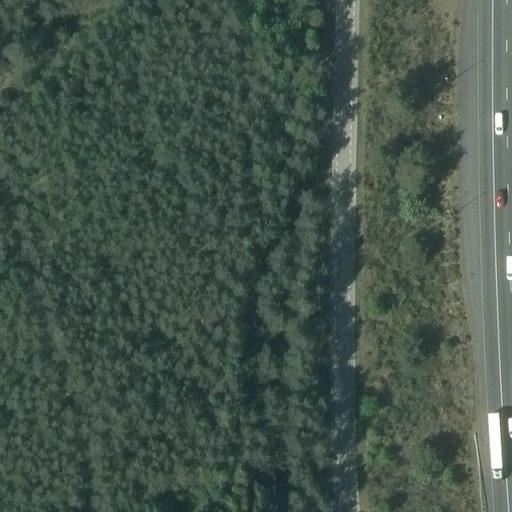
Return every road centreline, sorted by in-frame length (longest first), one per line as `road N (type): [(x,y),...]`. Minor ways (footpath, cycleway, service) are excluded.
road 1 (tertiary): [(347,511),(346,0)]
road 2 (motorway): [(497,0),(511,479)]
